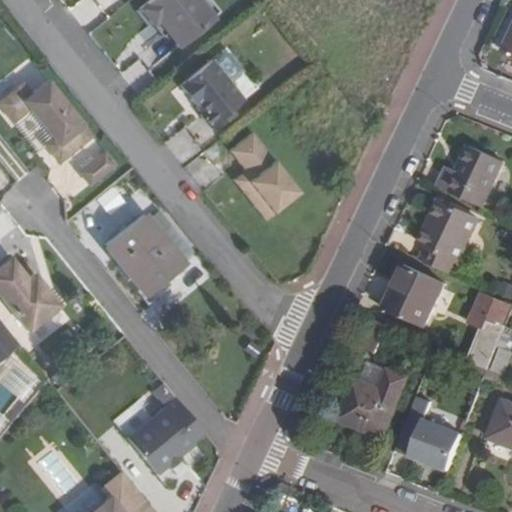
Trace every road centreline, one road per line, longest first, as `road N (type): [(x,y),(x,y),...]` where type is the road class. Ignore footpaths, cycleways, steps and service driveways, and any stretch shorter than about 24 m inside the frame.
road 1 (residential): [(311,334),(268,312),(17,0)]
road 2 (tertiary): [(311,334),(434,79)]
road 3 (residential): [(415,511),(255,449)]
road 4 (tertiary): [(255,449),(311,334)]
